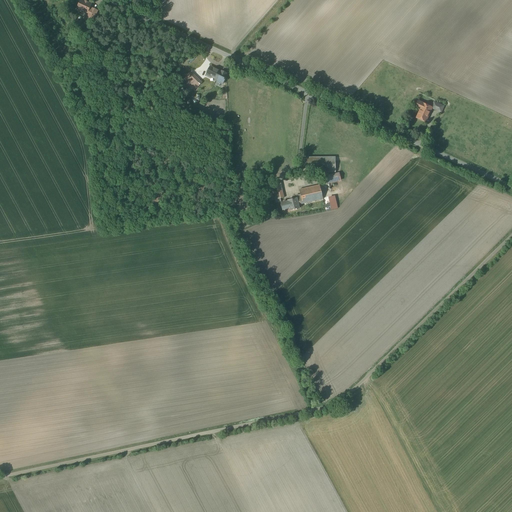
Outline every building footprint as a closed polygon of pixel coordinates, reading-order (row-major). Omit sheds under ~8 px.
[(93,5),(81,0),(80,0),(76,10),(89,16),(87,19),(93,22),(98,12),(91,9),(93,5)] [(228,74),(210,66),(206,76),(223,84),(228,74)] [(418,102),(416,106),(422,109),(417,118),(426,122),(431,110),(432,108),(418,102)] [(441,106),(436,103),(433,109),(439,112),(441,106)] [(375,110),(367,106),(365,110),(373,114),(375,110)] [(307,158),(306,158),(306,172),(335,172),(335,158),(307,158)] [(336,174),(322,177),(323,184),(341,180),(339,173),(336,174)] [(205,187),(193,180),(190,186),(202,192),(205,187)] [(281,183),(267,186),(270,201),(284,198),(281,183)] [(319,184),(299,189),(301,199),(298,200),(299,205),(322,200),(319,184)] [(297,198),(287,201),(289,209),(289,211),(300,208),(299,205),(298,200),(297,198)] [(283,211),(289,209),(287,201),(280,203),(283,211)]
